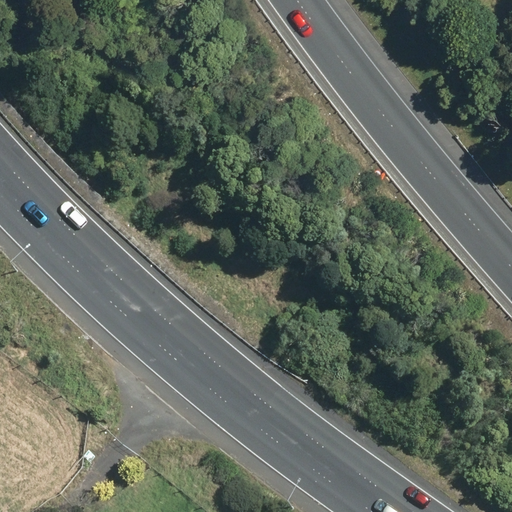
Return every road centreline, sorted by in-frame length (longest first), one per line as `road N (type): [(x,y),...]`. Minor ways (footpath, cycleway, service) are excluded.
road 1 (motorway): [(415,511),(195,349),(0,154)]
road 2 (motorway): [(296,0),(411,160),(511,269)]
